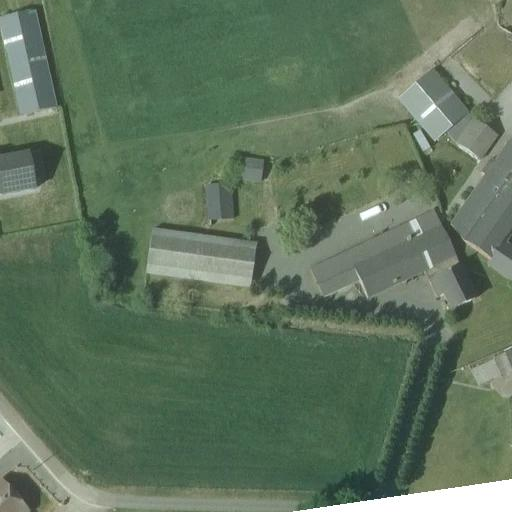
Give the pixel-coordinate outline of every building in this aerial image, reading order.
[(33,14),(0,21),(0,38),(18,119),(55,110),(33,14)] [(431,145),(445,135),(452,146),(480,164),(495,141),(468,120),(432,73),(396,103),(431,145)] [(511,251),(504,246),(511,233),(511,149),(500,168),(491,163),(447,227),(464,238),(459,245),(489,263),(486,271),(511,287),(511,251)] [(0,197),(0,200),(35,194),(31,173),(40,172),(37,155),(28,157),(27,154),(0,159),(0,197)] [(263,162),(230,160),(229,174),(262,176),(263,162)] [(230,188),(195,190),(196,223),(231,221),(230,188)] [(475,300),(431,214),(308,271),(323,301),(356,284),(366,302),(421,276),(442,317),(475,300)] [(254,245),(148,231),(143,276),(248,290),(254,245)] [(511,379),(511,352),(492,361),(493,362),(470,373),(477,388),(499,377),(502,384),(511,379)] [(0,511),(26,511),(0,481),(0,511)]
